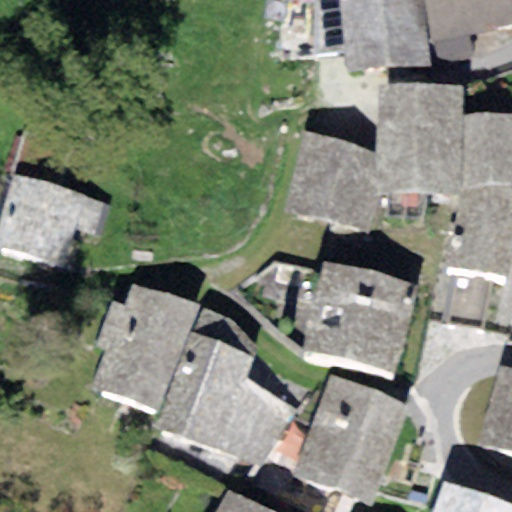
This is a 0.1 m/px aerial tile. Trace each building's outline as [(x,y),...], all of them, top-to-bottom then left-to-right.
[(415,0),(336,0),(347,73),(428,65),(415,0)] [(511,0),(423,0),(432,45),(511,30),(511,0)] [(460,86),(374,84),(373,151),(372,192),(377,193),(458,194),(460,117),(460,86)] [(511,117),(460,117),(458,194),(444,267),(508,277),(511,258),(511,117)] [(373,151),(303,134),(282,215),(363,235),(377,193),(372,192),(373,151)] [(89,196),(7,169),(0,189),(0,258),(62,277),(89,196)] [(395,376),(416,286),(322,264),(301,354),(395,376)] [(160,413),(195,306),(132,285),(125,306),(109,301),(93,349),(103,352),(90,390),(160,413)] [(250,356),(190,335),(156,430),(215,451),(241,381),(250,356)] [(511,454),(511,371),(499,369),(478,445),(511,454)] [(374,508),(406,405),(325,379),(292,482),(374,508)] [(241,381),(215,451),(260,467),(294,411),(241,381)] [(511,511),(511,507),(442,482),(431,511),(511,511)] [(266,511),(232,492),(219,511),(266,511)]
